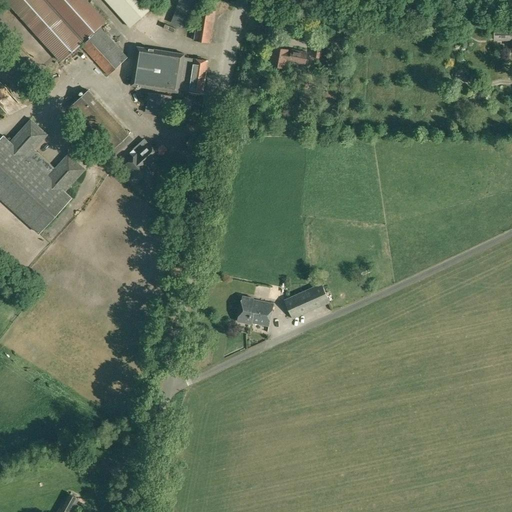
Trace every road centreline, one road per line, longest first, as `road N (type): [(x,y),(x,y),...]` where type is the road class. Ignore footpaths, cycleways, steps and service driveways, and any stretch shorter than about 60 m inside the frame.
road 1 (tertiary): [(167,391),(240,0)]
road 2 (unclassified): [(167,391),(511,232)]
road 3 (tertiary): [(143,511),(167,391)]
